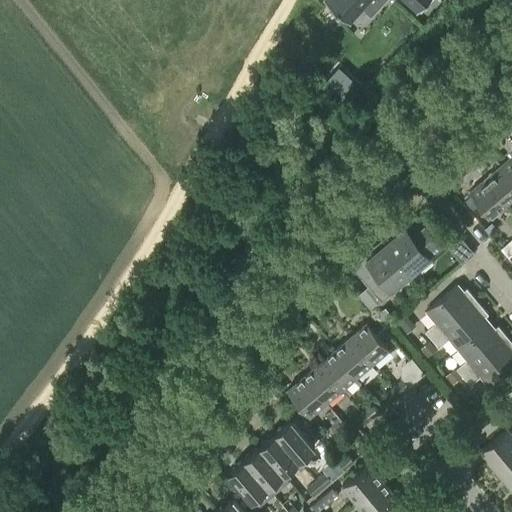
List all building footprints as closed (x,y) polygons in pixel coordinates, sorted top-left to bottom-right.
[(367,0),(323,0),(348,22),(367,0)] [(405,0),(417,11),(426,0),(405,0)] [(360,87),(338,69),(333,74),(327,81),(348,98),(349,100),(360,87)] [(511,154),(501,164),(511,178),(511,154)] [(511,178),(501,164),(485,178),(507,204),(511,199),(511,178)] [(485,178),(469,191),(490,217),(507,204),(485,178)] [(394,228),(383,237),(412,270),(429,255),(432,258),(445,247),(425,222),(412,233),(405,224),(397,230),(394,228)] [(412,270),(383,237),(372,246),(374,249),(366,256),(373,264),(360,275),(368,284),(358,292),(371,308),(381,300),(395,288),(393,285),(412,270)] [(469,247),(457,257),(462,262),(473,252),(469,247)] [(436,320),(425,329),(438,346),(449,337),(467,358),(456,367),(469,383),(480,374),(489,385),(511,366),(511,343),(497,325),(494,328),(484,316),(487,313),(466,288),(463,290),(457,284),(427,309),(436,320)] [(366,322),(350,335),(372,361),(388,348),(366,322)] [(350,335),(334,349),(356,375),(372,361),(350,335)] [(334,349),(319,362),(340,388),(356,375),(334,349)] [(319,362),(303,375),(325,401),(340,388),(319,362)] [(303,375),(287,389),(308,415),(325,401),(303,375)] [(403,379),(393,387),(399,394),(409,386),(403,379)] [(393,387),(384,395),(390,402),(399,394),(393,387)] [(372,405),(362,414),(368,420),(378,412),(372,405)] [(362,414),(353,422),(358,429),(368,420),(362,414)] [(291,418),(274,432),(297,459),(314,445),(291,418)] [(511,435),(506,428),(478,451),(494,470),(511,454),(511,435)] [(274,432),(259,445),(282,472),(297,459),(274,432)] [(259,445),(243,458),(266,485),(282,472),(259,445)] [(348,453),(337,462),(343,468),(353,460),(348,453)] [(511,454),(494,470),(508,487),(511,484),(511,454)] [(243,458),(227,472),(250,499),(266,485),(243,458)] [(368,463),(342,485),(355,501),(381,479),(368,463)] [(325,472),(315,480),(321,487),(330,479),(325,472)] [(381,479),(355,501),(364,511),(374,511),(394,495),(381,479)] [(315,480),(306,488),(312,495),(321,487),(315,480)] [(332,487),(309,507),(312,510),(314,508),(316,511),(337,493),(332,487)] [(394,495),(374,511),(405,511),(408,511),(394,495)] [(245,511),(232,497),(216,510),(217,511),(245,511)]
